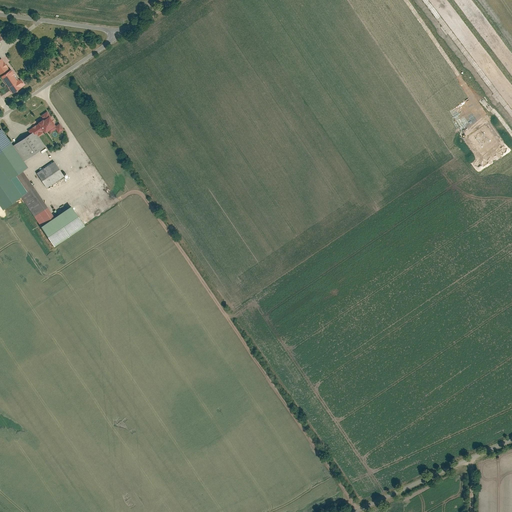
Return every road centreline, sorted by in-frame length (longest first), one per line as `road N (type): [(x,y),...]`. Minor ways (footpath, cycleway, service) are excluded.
road 1 (unclassified): [(0,13),(119,33),(168,0)]
road 2 (residential): [(511,440),(355,511)]
